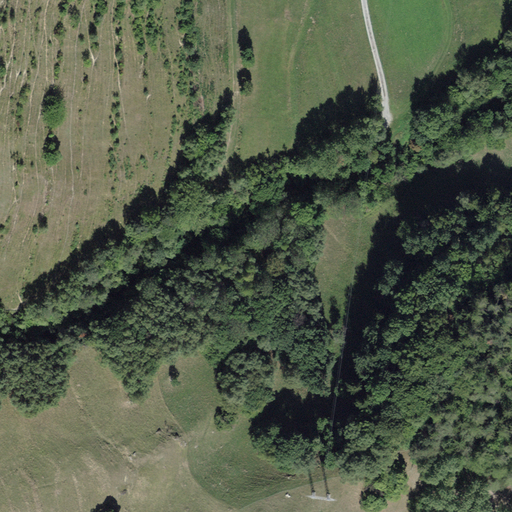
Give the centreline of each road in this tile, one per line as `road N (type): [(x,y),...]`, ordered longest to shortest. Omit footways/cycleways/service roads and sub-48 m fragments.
road 1 (track): [(362,0),(389,117),(371,143)]
road 2 (track): [(389,117),(427,86),(446,53),(452,22),(445,0)]
